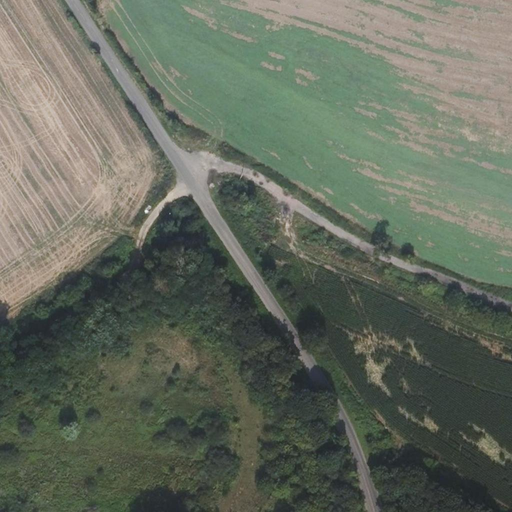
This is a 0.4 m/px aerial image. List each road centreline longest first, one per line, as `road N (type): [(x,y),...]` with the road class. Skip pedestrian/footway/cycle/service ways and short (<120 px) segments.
road 1 (track): [(511,309),(338,233),(247,172),(220,164),(186,170),(100,288),(0,363)]
road 2 (unclassified): [(68,0),(352,426),(377,511)]
